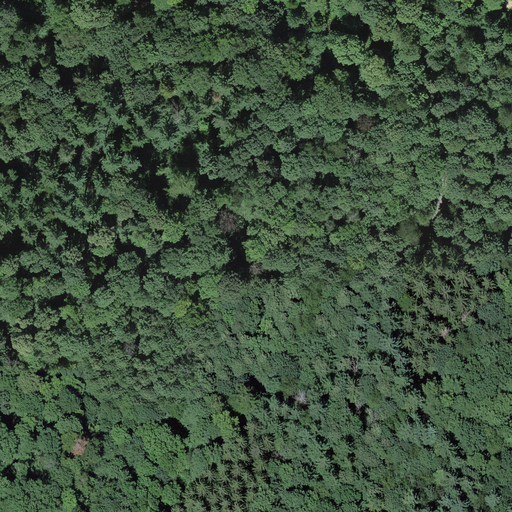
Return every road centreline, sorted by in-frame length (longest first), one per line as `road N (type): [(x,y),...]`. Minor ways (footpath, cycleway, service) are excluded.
road 1 (track): [(177,511),(420,235),(442,199),(426,56),(390,0)]
road 2 (track): [(0,57),(142,0)]
road 3 (track): [(442,199),(487,290),(511,311)]
